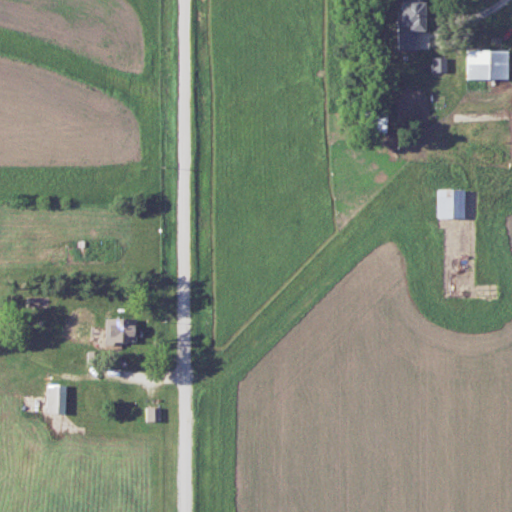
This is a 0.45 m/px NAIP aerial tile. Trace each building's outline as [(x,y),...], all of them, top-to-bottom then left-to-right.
[(419,0),(396,0),(396,47),(420,47),(419,0)] [(505,47),(465,47),(465,76),(505,77),(505,47)] [(387,130),(387,108),(365,108),(365,130),(387,130)] [(436,215),(462,215),(462,186),(436,186),(436,215)] [(104,341),(134,341),(134,315),(104,315),(104,341)] [(38,392),(36,381),(21,382),(22,394),(38,392)] [(65,382),(45,382),(45,412),(65,412),(65,382)] [(146,420),(160,420),(160,406),(146,406),(146,420)]
